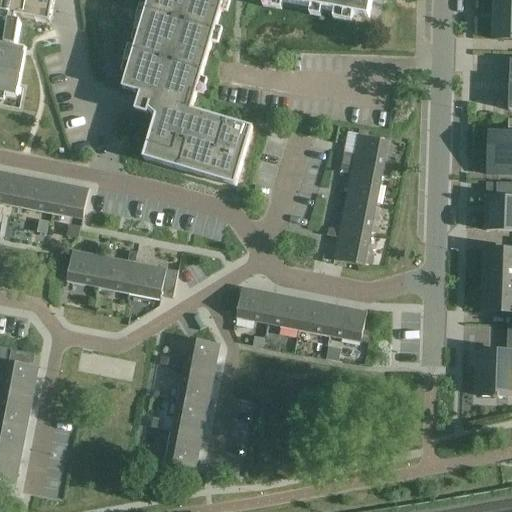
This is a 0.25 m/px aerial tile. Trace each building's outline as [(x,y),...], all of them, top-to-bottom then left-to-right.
[(0,0),(0,16),(11,19),(10,23),(5,46),(17,48),(21,25),(16,24),(17,20),(51,26),(56,0),(0,0)] [(149,0),(123,90),(144,96),(140,113),(148,115),(149,113),(155,119),(143,160),(236,187),(253,129),(192,111),(224,0),(149,0)] [(274,0),(369,18),(372,0),(274,0)] [(511,0),(493,0),(492,40),(511,40),(511,0)] [(0,93),(17,97),(25,57),(25,55),(24,55),(0,50),(0,93)] [(0,118),(0,143),(15,146),(20,122),(0,118)] [(511,134),(489,134),(488,175),(511,176),(511,134)] [(359,137),(352,168),(382,174),(389,143),(359,137)] [(382,174),(352,168),(346,199),(376,205),(382,174)] [(27,178),(0,172),(0,203),(21,208),(27,178)] [(58,184),(27,178),(21,208),(52,214),(58,184)] [(89,190),(58,184),(52,214),(83,220),(89,190)] [(511,184),(496,184),(495,197),(487,197),(486,231),(511,232),(511,184)] [(376,205),(346,199),(340,230),(370,236),(376,205)] [(370,236),(340,230),(334,262),(364,267),(370,236)] [(484,282),(511,282),(511,252),(486,251),(484,282)] [(98,288),(104,258),(73,252),(67,282),(98,288)] [(135,264),(104,258),(98,288),(130,294),(135,264)] [(179,273),(135,264),(130,294),(161,300),(162,297),(173,300),(179,273)] [(511,313),(511,282),(484,282),(483,312),(511,313)] [(268,322),(274,293),(243,286),(237,316),(268,322)] [(305,299),(274,293),(268,322),(299,329),(305,299)] [(336,305),(305,299),(299,329),(330,335),(336,305)] [(367,311),(336,305),(330,335),(361,341),(367,311)] [(511,325),(508,326),(508,338),(508,353),(483,352),(481,397),(494,397),(494,399),(500,399),(500,398),(511,398),(511,325)] [(269,327),(267,336),(294,340),(295,331),(269,327)] [(190,340),(184,371),(214,377),(220,345),(190,340)] [(338,362),(340,351),(327,349),(325,360),(338,362)] [(168,359),(160,358),(159,366),(167,367),(168,359)] [(9,362),(3,394),(33,399),(39,368),(9,362)] [(214,377),(184,371),(178,402),(208,408),(214,377)] [(33,399),(3,394),(0,408),(0,425),(27,430),(33,399)] [(208,408),(178,402),(172,433),(202,439),(208,408)] [(162,422),(152,420),(150,428),(160,430),(162,422)] [(27,430),(0,425),(0,457),(21,461),(27,430)] [(202,439),(172,433),(166,465),(196,470),(202,439)] [(21,461),(0,457),(0,489),(15,493),(21,461)]
